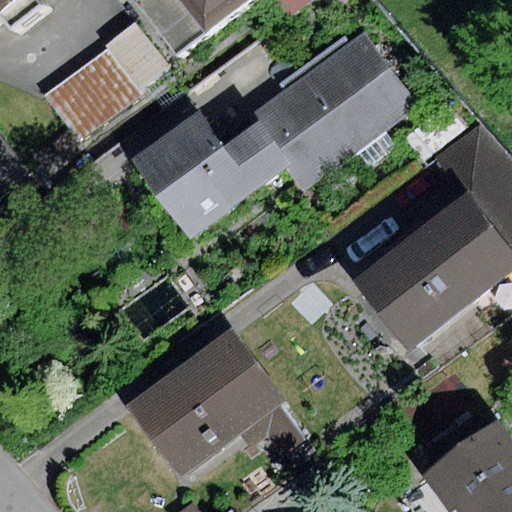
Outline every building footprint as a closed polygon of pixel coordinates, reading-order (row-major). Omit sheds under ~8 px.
[(0,0),(0,28),(7,23),(17,36),(47,13),(37,2),(39,0),(0,0)] [(140,0),(139,1),(178,53),(252,0),(140,0)] [(307,0),(278,0),(289,14),(307,0)] [(104,47),(107,51),(140,95),(142,98),(173,75),(136,24),(104,47)] [(288,169),(302,190),(419,107),(366,33),(249,116),(254,122),(288,169)] [(107,51),(44,98),(78,142),(140,95),(107,51)] [(448,106),(406,139),(424,162),(468,128),(448,106)] [(199,112),(133,159),(190,238),(288,169),(254,122),(223,145),(199,112)] [(438,157),(468,195),(511,251),(511,170),(475,129),(438,157)] [(0,133),(0,198),(32,173),(0,133)] [(354,281),(408,351),(511,271),(511,251),(468,195),(354,281)] [(182,267),(109,318),(135,356),(209,304),(182,267)] [(238,333),(132,410),(181,478),(239,436),(281,406),(287,401),(238,333)] [(306,440),(281,406),(239,436),(250,451),(269,438),(283,457),(306,440)] [(511,511),(511,447),(497,426),(429,476),(454,511),(511,511)]
